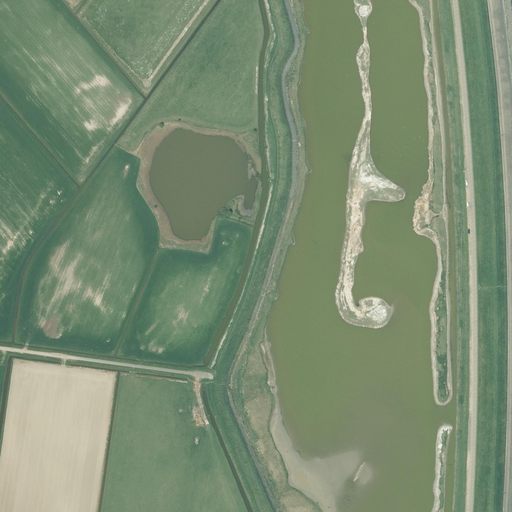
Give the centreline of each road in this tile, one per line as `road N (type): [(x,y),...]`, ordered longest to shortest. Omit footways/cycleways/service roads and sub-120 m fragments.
road 1 (tertiary): [(470,511),(473,251),(454,0)]
road 2 (unclassified): [(0,348),(208,375)]
